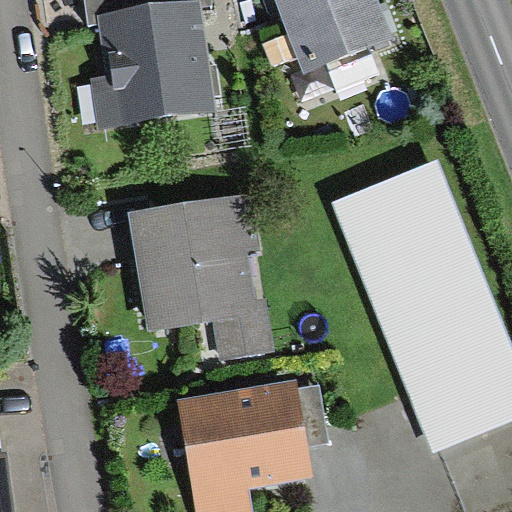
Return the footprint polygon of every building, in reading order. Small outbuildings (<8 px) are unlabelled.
[(100,137),(219,118),(202,14),(214,12),(212,0),(83,0),(88,33),(99,31),(108,83),(92,85),(100,137)] [(375,0),(270,0),(305,84),(327,75),(337,100),(383,82),(372,56),(394,47),(375,0)] [(334,210),(434,460),(511,429),(511,351),(439,168),(334,210)] [(253,200),(125,223),(147,344),(213,332),(220,368),(277,357),(268,304),(258,306),(249,260),(263,258),(253,200)] [(298,386),(175,407),(193,511),(255,511),(253,496),(315,485),(309,452),(299,394),(298,386)] [(320,390),(299,394),(309,452),(330,449),(320,390)] [(4,459),(0,427),(0,511),(15,511),(9,457),(4,459)]
